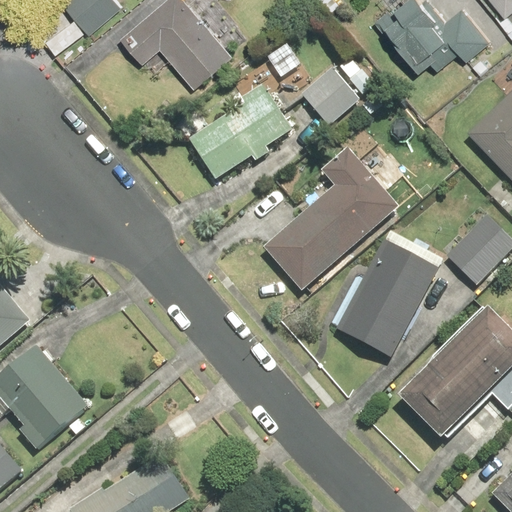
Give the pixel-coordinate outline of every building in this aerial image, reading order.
[(119,0),(71,0),(67,4),(94,35),(126,8),(119,0)] [(191,0),(173,0),(128,38),(150,64),(168,49),(202,89),(240,57),(191,0)] [(451,22),(431,0),(420,0),(407,11),(410,15),(397,26),(413,46),(409,49),(429,73),(439,64),(445,71),(467,53),(474,62),(497,43),(468,8),(451,22)] [(511,0),(495,0),(511,18),(511,17),(511,0)] [(296,44),(272,59),(286,80),(309,65),(296,44)] [(339,71),(308,97),(335,129),(366,103),(339,71)] [(252,106),(196,142),(223,182),(259,159),(263,164),(275,155),(272,150),(299,132),(270,87),(249,101),(252,106)] [(511,99),(473,137),(511,177),(511,99)] [(342,189),(271,250),(309,294),(408,210),(356,151),(329,174),(342,189)] [(511,235),(494,217),(453,258),(482,288),(511,258),(511,235)] [(390,242),(343,332),(398,361),(446,271),(390,242)] [(0,352),(37,321),(0,277),(0,352)] [(511,328),(489,305),(399,394),(446,442),(494,394),(507,407),(511,402),(511,328)] [(44,346),(0,382),(0,389),(31,426),(27,430),(44,450),(96,407),(44,346)] [(0,441),(0,495),(29,471),(2,440),(0,441)] [(110,488),(77,510),(77,511),(176,511),(194,500),(164,457),(112,492),(110,488)] [(511,483),(499,496),(511,509),(511,483)]
